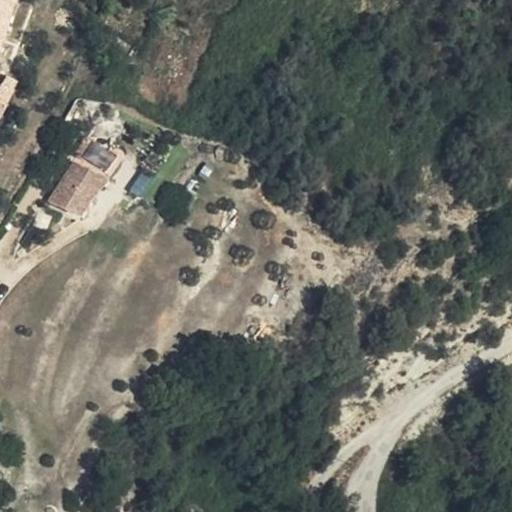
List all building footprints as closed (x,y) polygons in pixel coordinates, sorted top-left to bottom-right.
[(0,56),(15,11),(0,5),(0,56)] [(19,81),(10,77),(6,85),(14,90),(19,81)] [(14,90),(6,85),(0,93),(0,115),(1,115),(14,90)] [(77,162),(96,176),(110,153),(90,142),(77,162)] [(104,182),(96,176),(77,162),(67,179),(94,198),(104,182)] [(79,219),(94,198),(67,179),(52,203),(79,219)]
